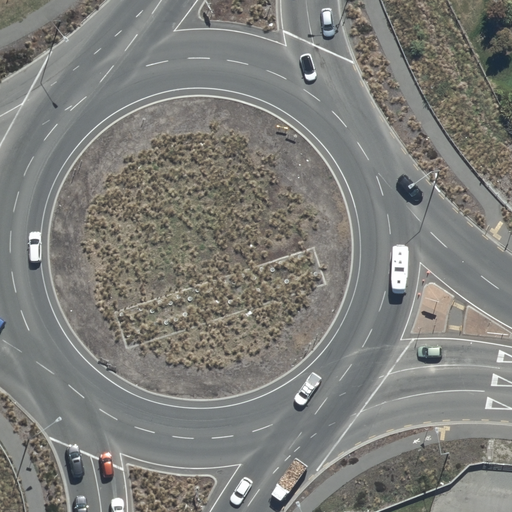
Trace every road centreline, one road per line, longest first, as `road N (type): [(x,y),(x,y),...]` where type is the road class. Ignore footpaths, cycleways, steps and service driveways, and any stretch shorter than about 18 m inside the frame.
road 1 (trunk): [(56,371),(20,305),(11,256),(15,207),(32,160),(60,119)]
road 2 (trunk): [(308,406),(229,436),(187,437),(145,429),(72,387)]
road 3 (trunk): [(111,80),(154,63),(248,62),(330,106)]
road 4 (trunk): [(382,185),(392,236),(389,287),(371,335),(338,382)]
road 5 (secondary): [(511,371),(449,364),(338,382)]
road 6 (secondary): [(382,185),(511,298)]
road 7 (trunk): [(101,511),(72,387)]
road 8 (trunk): [(308,406),(242,511)]
